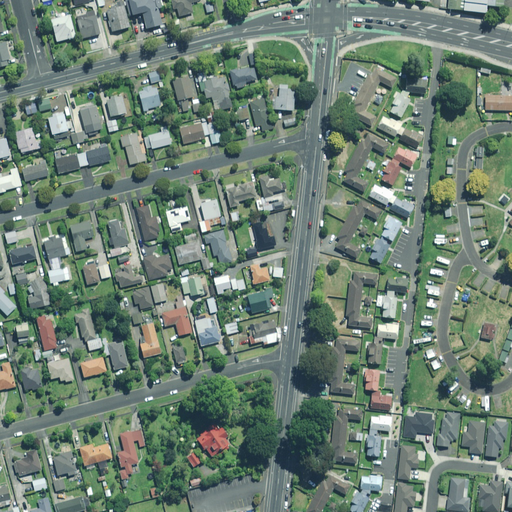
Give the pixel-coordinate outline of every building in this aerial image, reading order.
[(146,29),(166,24),(163,13),(159,14),(158,9),(162,8),(159,0),(125,0),(129,17),(142,13),(146,29)] [(199,2),(198,0),(170,0),(173,10),(177,9),(179,17),(193,14),(191,4),(199,2)] [(495,0),(447,0),(447,5),(484,9),(484,3),(495,4),(495,0)] [(129,28),(123,2),(117,3),(118,7),(106,10),(111,32),(129,28)] [(212,4),(205,5),(206,14),(213,13),(212,4)] [(100,35),(94,10),(86,12),(85,8),(75,10),(82,39),(100,35)] [(75,38),(70,16),(66,17),(65,13),(56,15),(57,19),(51,21),(56,42),(75,38)] [(0,67),(8,66),(7,60),(10,60),(6,42),(0,43),(0,67)] [(238,67),(230,70),(234,85),(236,84),(237,88),(245,86),(244,85),(247,84),(246,82),(257,79),(254,67),(250,68),(249,66),(238,69),(238,67)] [(275,67),(265,67),(264,75),(271,76),(271,70),(275,71),(275,67)] [(492,70),(480,67),(479,73),(490,76),(492,70)] [(397,79),(375,68),(372,75),(369,73),(348,115),(371,127),(376,117),(365,111),(380,83),(392,89),(397,79)] [(148,73),(151,84),(159,82),(160,87),(164,86),(160,70),(148,73)] [(188,75),(172,79),(177,101),(180,100),(183,111),(190,110),(189,105),(190,104),(188,97),(193,96),(188,75)] [(212,78),(204,80),(206,88),(204,88),(206,97),(212,96),(213,98),(218,97),(221,108),(232,106),(228,90),(230,90),(228,82),(227,83),(225,75),(219,76),(218,75),(211,76),(212,78)] [(427,94),(428,80),(406,79),(405,93),(413,93),(427,94)] [(288,84),(280,84),(279,96),(275,96),(274,108),(294,110),(296,88),(288,88),(288,84)] [(152,85),(143,87),(144,90),(139,91),(144,111),(149,110),(149,108),(162,105),(157,86),(152,87),(152,85)] [(111,98),(107,99),(111,116),(127,112),(123,95),(118,96),(118,94),(110,96),(111,98)] [(411,101),(398,94),(392,104),(394,105),(390,113),(401,119),(411,101)] [(384,98),(378,95),(373,105),(379,108),(384,98)] [(511,95),(488,95),(487,109),(511,109),(511,95)] [(268,114),(264,97),(250,101),(256,126),(261,124),(263,130),(274,128),(271,114),(268,114)] [(51,109),(49,99),(37,102),(39,112),(51,109)] [(37,113),(35,104),(25,107),(27,115),(37,113)] [(96,105),(94,106),(93,104),(80,107),(81,109),(80,109),(87,132),(88,132),(89,135),(99,132),(98,129),(103,128),(96,105)] [(248,106),(237,109),(239,120),(250,117),(248,106)] [(63,111),(53,114),(54,116),(49,117),(53,133),(54,133),(55,138),(69,135),(68,130),(69,130),(69,128),(74,127),(72,119),(67,121),(65,113),(64,113),(63,111)] [(205,117),(209,135),(215,134),(211,116),(205,117)] [(389,121),(383,118),(378,129),(395,137),(401,125),(390,119),(389,121)] [(297,125),(295,119),(284,121),(285,127),(297,125)] [(118,130),(115,121),(106,123),(109,133),(118,130)] [(202,122),(180,128),(184,143),(206,137),(202,122)] [(162,131),(149,135),(153,148),(172,143),(169,130),(167,130),(166,125),(161,127),(162,131)] [(33,126),(14,130),(18,149),(21,148),(22,152),(23,152),(23,153),(33,150),(33,149),(42,147),(40,140),(37,141),(33,126)] [(423,137),(405,129),(400,141),(417,149),(423,137)] [(137,132),(120,136),(123,146),(125,146),(130,164),(147,159),(145,152),(143,153),(137,132)] [(372,148),(385,155),(387,150),(389,151),(391,146),(368,134),(364,141),(361,139),(344,172),(347,174),(342,182),(364,193),(369,183),(357,177),(372,148)] [(8,140),(0,141),(0,159),(12,156),(8,140)] [(108,145),(86,151),(89,165),(112,160),(108,145)] [(417,155),(399,147),(393,160),(411,168),(417,155)] [(475,154),(476,154),(476,157),(483,158),(484,148),(477,147),(477,150),(475,150),(475,154)] [(77,153),(55,158),(59,173),(81,167),(77,153)] [(41,163),(22,167),(26,181),(50,175),(46,159),(40,160),(41,163)] [(399,164),(391,160),(383,173),(385,174),(381,181),(392,187),(403,166),(399,164)] [(476,160),(476,166),(473,166),(473,169),(477,169),(482,170),(482,160),(476,160)] [(376,164),(369,161),(366,168),(372,171),(376,164)] [(12,173),(0,176),(0,190),(0,192),(6,190),(6,189),(23,185),(18,166),(10,168),(12,173)] [(270,202),(274,201),(272,193),(283,191),(279,178),(269,181),(268,176),(259,178),(264,197),(261,198),(263,207),(264,213),(276,211),(275,204),(271,204),(270,202)] [(256,198),(252,182),(239,185),(239,186),(226,189),(230,208),(239,206),(238,202),(256,198)] [(396,197),(392,195),(393,193),(383,188),(382,189),(375,186),(369,197),(386,206),(388,202),(392,204),(396,197)] [(403,202),(396,199),(390,211),(407,220),(414,206),(403,201),(403,202)] [(221,218),(217,200),(210,202),(210,200),(204,201),(205,203),(201,204),(205,222),(199,223),(202,233),(211,231),(209,226),(221,224),(221,226),(225,225),(224,218),(221,218)] [(365,215),(377,221),(379,217),(381,218),(384,213),(361,201),(357,208),(353,207),(336,238),(339,240),(335,248),(356,259),(361,250),(350,243),(365,215)] [(156,232),(159,231),(158,224),(161,224),(159,216),(151,218),(148,206),(136,209),(145,241),(158,238),(156,232)] [(190,221),(187,207),(166,212),(171,233),(182,231),(180,224),(190,221)] [(402,224),(389,217),(383,228),(385,229),(381,236),(392,242),(402,224)] [(120,230),(118,221),(116,221),(116,220),(107,222),(111,238),(109,239),(110,246),(114,245),(114,249),(110,250),(111,257),(121,255),(119,247),(129,245),(125,229),(120,230)] [(76,252),(87,250),(84,240),(94,238),(90,222),(70,227),(76,252)] [(263,224),(254,226),(260,249),(274,246),(272,237),(266,238),(263,224)] [(368,230),(363,228),(359,235),(364,238),(368,230)] [(227,248),(223,231),(208,234),(208,235),(204,236),(206,244),(210,243),(214,257),(217,256),(219,264),(232,261),(229,248),(227,248)] [(18,242),(15,232),(5,235),(7,245),(18,242)] [(203,260),(196,233),(184,236),(186,245),(174,248),(179,266),(203,260)] [(65,250),(61,235),(50,238),(51,241),(44,243),(49,261),(60,258),(70,255),(69,249),(65,250)] [(390,245),(378,239),(368,258),(381,264),(390,245)] [(36,263),(33,247),(9,251),(13,268),(36,263)] [(256,249),(245,252),(247,259),(258,256),(256,249)] [(133,278),(128,255),(118,258),(121,269),(113,271),(116,282),(118,281),(120,288),(142,283),(140,276),(133,278)] [(172,270),(168,256),(155,259),(154,256),(142,259),(148,281),(167,276),(166,271),(172,270)] [(253,281),(251,281),(252,285),(269,281),(267,268),(260,270),(258,264),(248,266),(250,274),(251,274),(253,281)] [(99,282),(94,265),(82,268),(87,286),(99,282)] [(110,277),(107,265),(98,267),(101,279),(110,277)] [(69,280),(66,268),(47,272),(50,284),(69,280)] [(282,269),(274,268),(273,277),(282,278),(282,269)] [(362,285),(375,286),(376,274),(353,272),(352,281),(349,281),(346,318),(348,319),(347,328),(371,330),(372,318),(359,316),(362,285)] [(28,284),(25,274),(15,276),(18,286),(28,284)] [(212,279),(214,285),(209,286),(211,297),(216,295),(224,293),(223,291),(231,289),(227,276),(212,279)] [(50,305),(43,278),(30,282),(34,297),(27,298),(30,310),(50,305)] [(203,294),(199,278),(187,281),(187,282),(181,283),(184,295),(190,293),(191,297),(203,294)] [(388,292),(407,293),(407,284),(402,284),(403,280),(388,279),(388,292)] [(230,281),(233,290),(238,289),(238,291),(245,289),(243,280),(235,282),(235,280),(230,281)] [(166,301),(162,284),(151,287),(155,304),(166,301)] [(135,294),(131,295),(134,306),(137,305),(139,311),(153,308),(148,288),(135,291),(135,294)] [(270,313),(276,312),(271,289),(265,290),(265,292),(247,296),(251,314),(269,310),(270,313)] [(16,308),(0,291),(0,309),(7,317),(16,308)] [(394,299),(394,294),(387,294),(386,298),(382,298),(382,309),(383,309),(382,318),(395,319),(397,299),(394,299)] [(217,312),(213,299),(207,301),(210,314),(217,312)] [(192,333),(185,307),(161,313),(164,327),(175,325),(178,337),(192,333)] [(89,351),(99,349),(97,340),(96,340),(88,309),(81,311),(82,314),(74,316),(76,324),(78,323),(82,338),(84,338),(85,343),(86,343),(89,351)] [(143,323),(141,314),(131,316),(133,325),(143,323)] [(57,348),(50,316),(37,319),(44,351),(57,348)] [(205,316),(195,318),(195,322),(201,347),(220,342),(217,327),(215,327),(214,320),(210,321),(210,319),(206,320),(205,316)] [(493,341),(497,322),(485,320),(481,338),(493,341)] [(275,321),(252,327),(254,336),(248,338),(249,343),(262,340),(263,345),(277,341),(275,321)] [(28,335),(26,323),(15,325),(17,337),(28,335)] [(238,332),(236,323),(224,326),(227,335),(238,332)] [(161,354),(153,324),(141,327),(145,344),(140,345),(143,359),(161,354)] [(386,325),(385,326),(378,325),(377,338),(397,340),(398,326),(386,325)] [(345,351),(357,352),(359,340),(335,337),(329,393),(353,396),(354,385),(342,384),(345,351)] [(102,348),(105,357),(109,356),(113,371),(128,367),(122,343),(116,345),(115,343),(108,345),(106,338),(100,340),(102,348)] [(511,348),(511,347),(511,342),(506,340),(502,350),(508,352),(510,347),(511,348)] [(380,365),(382,345),(367,344),(366,364),(380,365)] [(183,349),(173,351),(176,363),(177,363),(178,365),(185,363),(184,361),(185,361),(183,349)] [(42,360),(40,351),(33,353),(35,361),(42,360)] [(51,351),(41,353),(43,359),(45,358),(51,380),(59,378),(60,382),(64,381),(65,383),(73,381),(68,359),(54,363),(51,351)] [(106,372),(102,358),(80,364),(84,378),(106,372)] [(0,390),(14,388),(9,363),(1,364),(3,372),(0,372),(0,390)] [(30,371),(30,368),(20,371),(24,392),(41,388),(38,370),(30,371)] [(365,382),(365,390),(378,391),(380,371),(365,370),(364,382),(365,382)] [(390,411),(392,397),(380,396),(379,397),(371,397),(370,409),(390,411)] [(329,462),(332,462),(356,465),(357,454),(345,453),(348,420),(360,421),(361,409),(337,407),(336,416),(334,416),(330,451),(329,462)] [(457,441),(459,413),(446,412),(446,419),(442,419),(441,435),(437,435),(436,446),(450,447),(450,442),(454,442),(454,441),(457,441)] [(378,416),(378,418),(371,417),(370,430),(389,432),(391,418),(378,416)] [(506,440),(506,427),(507,421),(496,420),(496,426),(488,426),(486,456),(498,457),(498,450),(501,450),(502,440),(506,440)] [(465,439),(462,438),(461,447),(469,447),(469,454),(482,455),(484,423),(471,422),(470,435),(465,435),(465,439)] [(229,446),(215,423),(194,436),(203,451),(206,449),(211,457),(229,446)] [(124,468),(124,470),(120,471),(122,480),(129,479),(128,475),(132,474),(131,465),(138,464),(134,442),(138,441),(139,448),(144,447),(141,431),(131,433),(131,432),(119,434),(123,452),(117,453),(120,468),(124,468)] [(356,431),(350,431),(349,440),(362,442),(363,434),(356,433),(356,431)] [(381,438),(368,437),(366,456),(380,458),(381,438)] [(107,467),(105,461),(112,459),(108,444),(93,448),(92,445),(79,449),(84,467),(97,463),(99,469),(107,467)] [(411,468),(418,469),(419,461),(417,460),(418,456),(416,455),(416,448),(401,446),(398,480),(410,481),(411,468)] [(12,464),(15,474),(18,474),(19,476),(41,470),(36,450),(26,453),(27,457),(15,460),(16,463),(12,464)] [(59,457),(53,459),(57,476),(67,474),(68,477),(76,475),(71,451),(58,454),(59,457)] [(200,463),(193,453),(186,459),(193,468),(200,463)] [(325,480),(322,478),(304,511),(321,511),(333,489),(344,495),(349,486),(328,476),(325,480)] [(368,478),(361,477),(360,489),(381,491),(382,477),(368,476),(368,478)] [(189,480),(191,487),(201,485),(199,478),(189,480)] [(46,489),(44,479),(32,482),(34,492),(46,489)] [(65,489),(62,479),(52,482),(56,492),(65,489)] [(468,480),(451,479),(449,499),(448,499),(447,511),(454,511),(468,511),(469,499),(462,498),(463,489),(467,489),(468,480)] [(489,487),(480,486),(477,507),(482,508),(482,511),(498,511),(502,483),(490,481),(489,487)] [(406,511),(407,507),(413,508),(414,501),(415,501),(416,493),(412,493),(413,487),(406,486),(406,485),(398,484),(394,511),(406,511)] [(0,507),(11,505),(6,487),(0,488),(0,507)] [(159,497),(156,488),(150,489),(152,499),(159,497)] [(362,511),(369,500),(356,493),(351,503),(353,504),(349,511),(362,511)] [(37,501),(39,509),(30,511),(50,511),(48,498),(37,501)] [(80,511),(83,511),(80,498),(54,505),(56,511),(80,511)]
